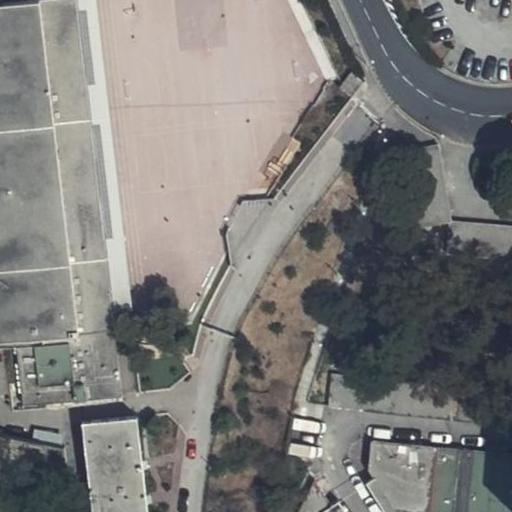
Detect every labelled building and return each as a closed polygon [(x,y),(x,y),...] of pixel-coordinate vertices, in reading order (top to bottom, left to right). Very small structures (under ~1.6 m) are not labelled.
[(123,398),(78,0),(71,0),(0,8),(0,344),(15,343),(24,410),(123,398)] [(451,220),(439,143),(407,149),(420,224),(451,220)] [(511,226),(451,220),(450,250),(511,255),(511,226)] [(125,393),(141,392),(139,369),(123,370),(125,393)] [(511,393),(332,376),(329,405),(511,423),(511,393)] [(148,511),(138,418),(82,425),(93,511),(148,511)] [(417,511),(511,511),(511,453),(372,440),(369,470),(394,510),(417,511)] [(334,511),(329,505),(331,504),(315,481),(298,511),(334,511)]
